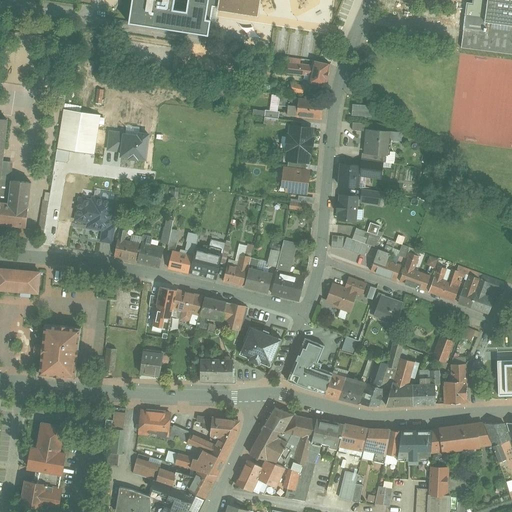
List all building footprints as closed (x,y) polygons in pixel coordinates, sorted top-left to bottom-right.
[(132,0),(129,23),(209,35),(213,7),(221,8),(256,14),(258,0),(132,0)] [(511,0),(484,0),(482,18),(467,16),(462,48),(511,54),(511,0)] [(408,10),(399,4),(400,2),(394,10),(395,11),(396,9),(405,15),(408,10)] [(405,41),(450,45),(451,33),(406,29),(405,41)] [(331,64),(314,60),(313,65),(298,64),(296,74),(305,75),(306,72),(311,73),(309,82),(326,86),(328,78),(330,72),(329,71),(331,64)] [(298,64),(289,63),(287,73),(296,74),(298,64)] [(305,86),(292,83),(291,90),(304,93),(305,86)] [(104,90),(98,89),(96,103),(102,104),(104,90)] [(324,100),(281,96),(280,105),(289,106),(289,113),(288,115),(322,119),(324,100)] [(373,106),(354,104),(353,115),(373,117),(373,106)] [(101,115),(64,109),(58,148),(74,151),(95,154),(101,115)] [(280,111),(266,110),(265,117),(279,118),(280,111)] [(12,181),(10,178),(1,177),(8,119),(0,118),(0,223),(27,227),(30,205),(29,205),(32,182),(12,180),(12,181)] [(368,123),(354,122),(353,130),(365,131),(365,129),(368,129),(368,123)] [(312,129),(292,126),(291,135),(289,135),(287,150),(289,150),(288,159),(289,159),(308,161),(309,152),(312,152),(313,138),(311,138),(312,129)] [(403,133),(368,129),(366,153),(387,155),(388,141),(402,142),(403,133)] [(124,135),(125,135),(125,134),(110,132),(108,150),(122,151),(124,135)] [(125,135),(124,135),(122,151),(122,156),(130,157),(130,158),(137,159),(137,158),(146,159),(149,135),(139,133),(138,136),(125,135)] [(366,153),(362,153),(362,159),(386,162),(387,155),(366,153)] [(308,161),(289,159),(288,169),(306,171),(308,161)] [(366,162),(360,161),(360,164),(359,174),(365,174),(376,180),(380,173),(373,169),(369,167),(366,167),(366,162)] [(360,164),(342,163),(340,186),(358,187),(359,174),(360,164)] [(288,169),(286,169),(284,180),(289,181),(288,190),(307,192),(309,172),(288,169)] [(358,189),(340,187),(337,218),(356,220),(358,200),(359,189),(358,189)] [(382,192),(358,188),(358,189),(359,189),(358,200),(380,204),(382,192)] [(295,204),(305,204),(305,209),(314,209),(313,195),(296,196),(296,200),(288,200),(289,204),(295,204)] [(115,202),(94,198),(94,201),(81,199),(77,219),(90,222),(89,225),(90,227),(104,229),(110,230),(111,224),(115,202)] [(48,215),(42,214),(39,228),(46,229),(48,215)] [(380,226),(360,219),(356,228),(377,235),(380,226)] [(110,230),(104,229),(101,241),(113,243),(117,225),(111,224),(110,230)] [(172,229),(165,227),(162,242),(169,243),(172,229)] [(356,228),(352,239),(366,244),(369,233),(356,228)] [(127,230),(120,229),(119,239),(125,240),(127,230)] [(181,249),(180,253),(174,251),(170,269),(189,273),(194,256),(195,256),(199,236),(190,233),(188,242),(189,242),(187,251),(181,249)] [(381,237),(370,233),(366,244),(377,247),(381,237)] [(344,236),(333,235),(332,247),(343,248),(344,236)] [(347,237),(343,248),(365,256),(368,245),(366,244),(352,239),(347,237)] [(125,240),(119,239),(115,256),(137,261),(140,243),(125,240)] [(388,240),(385,251),(379,249),(371,271),(396,280),(402,265),(397,263),(398,257),(392,255),(396,242),(388,240)] [(297,244),(284,241),(281,251),(281,252),(294,255),(297,244)] [(164,249),(143,243),(138,261),(160,266),(164,249)] [(212,244),(209,259),(196,256),(191,274),(215,279),(219,262),(222,263),(225,248),(212,244)] [(254,246),(248,244),(246,255),(252,257),(254,246)] [(410,248),(402,245),(399,255),(407,258),(409,252),(410,248)] [(230,247),(226,246),(225,248),(222,263),(222,264),(226,265),(230,247)] [(421,252),(410,248),(409,252),(420,256),(421,252)] [(281,251),(272,250),(268,265),(278,267),(281,252),(281,251)] [(294,255),(281,252),(278,267),(277,270),(278,271),(273,293),(300,299),(306,278),(290,274),(294,255)] [(420,256),(409,252),(407,258),(408,258),(400,281),(426,290),(431,276),(415,270),(420,256)] [(240,262),(230,259),(224,281),(244,286),(248,268),(249,269),(251,258),(252,257),(246,255),(242,255),(240,262)] [(426,257),(424,264),(431,266),(434,259),(426,257)] [(260,260),(251,258),(249,269),(249,270),(250,270),(246,287),(269,292),(273,275),(257,271),(260,260)] [(469,269),(459,265),(457,271),(467,274),(469,269)] [(439,266),(429,292),(442,296),(448,281),(443,280),(447,269),(439,266)] [(41,272),(0,268),(0,289),(20,291),(22,291),(22,293),(31,294),(31,292),(33,292),(39,293),(41,272)] [(448,281),(442,296),(455,301),(462,282),(457,280),(459,275),(460,276),(461,274),(466,276),(466,275),(467,274),(457,271),(452,269),(452,271),(448,281)] [(452,271),(447,269),(443,280),(448,281),(452,271)] [(483,274),(469,269),(467,274),(466,275),(470,276),(481,280),(483,274)] [(481,280),(471,307),(489,313),(494,299),(485,295),(489,286),(492,277),(483,274),(481,280)] [(470,276),(469,280),(467,280),(458,302),(471,307),(481,280),(470,276)] [(367,283),(350,277),(346,288),(357,292),(357,293),(363,295),(367,283)] [(506,283),(492,277),(489,286),(493,287),(492,288),(502,292),(506,283)] [(346,288),(334,284),(328,301),(335,304),(335,305),(342,308),(344,305),(352,308),(357,293),(357,292),(346,288)] [(174,289),(158,286),(154,310),(159,311),(159,313),(156,324),(160,325),(170,326),(172,316),(173,316),(169,315),(174,289)] [(205,297),(178,291),(173,316),(172,316),(181,318),(180,320),(184,321),(186,322),(188,321),(189,321),(191,320),(192,319),(192,318),(194,313),(200,314),(205,297)] [(385,295),(379,292),(374,305),(377,306),(381,307),(384,297),(385,295)] [(228,302),(206,297),(202,313),(209,315),(224,319),(228,302)] [(403,303),(393,299),(393,300),(388,299),(388,298),(384,297),(381,307),(377,306),(374,315),(388,319),(387,324),(397,327),(403,303)] [(246,307),(232,303),(226,327),(235,329),(240,330),(246,307)] [(202,313),(201,313),(199,321),(207,323),(209,315),(202,313)] [(60,326),(46,324),(44,344),(44,345),(42,345),(42,344),(41,344),(40,353),(41,353),(43,353),(43,354),(41,373),(57,375),(57,376),(62,376),(62,375),(77,377),(82,328),(68,327),(68,326),(60,325),(60,326)] [(170,326),(160,325),(158,335),(168,335),(170,326)] [(249,326),(239,353),(269,367),(281,338),(249,326)] [(475,331),(466,327),(461,338),(470,342),(473,335),(475,331)] [(388,364),(387,367),(397,369),(400,357),(403,347),(405,339),(395,336),(388,364)] [(454,341),(441,336),(432,359),(446,364),(454,341)] [(304,337),(286,380),(313,390),(320,368),(321,363),(317,362),(325,345),(304,337)] [(339,349),(350,353),(355,341),(344,337),(339,349)] [(409,349),(403,347),(400,357),(407,359),(409,349)] [(117,349),(108,348),(106,364),(115,365),(117,349)] [(164,355),(144,352),(141,373),(160,375),(164,355)] [(407,359),(400,357),(397,369),(391,391),(387,405),(403,405),(416,362),(407,359)] [(374,361),(369,359),(361,381),(367,383),(374,361)] [(511,359),(497,360),(498,396),(511,395),(511,359)] [(234,360),(202,360),(202,380),(233,380),(234,360)] [(388,364),(375,360),(374,361),(367,383),(385,389),(391,391),(397,369),(387,367),(388,364)] [(452,364),(452,374),(450,374),(450,380),(446,381),(445,383),(445,403),(465,403),(466,402),(467,402),(467,401),(468,401),(468,400),(467,364),(452,364)] [(320,368),(313,390),(326,394),(333,372),(320,368)] [(440,370),(430,370),(430,384),(436,384),(440,384),(440,370)] [(347,377),(333,372),(326,394),(340,398),(347,377)] [(361,381),(347,377),(340,398),(360,403),(367,383),(361,381)] [(385,389),(367,383),(361,403),(379,406),(385,389)] [(421,385),(413,385),(414,404),(436,404),(436,384),(421,385)] [(317,420),(294,415),(276,407),(254,446),(251,454),(277,463),(286,446),(289,440),(299,444),(294,461),(302,464),(300,472),(296,490),(294,499),(306,501),(316,463),(320,452),(322,445),(330,447),(331,444),(339,446),(341,436),(343,437),(345,424),(317,419),(317,420)] [(171,413),(143,410),(140,434),(168,441),(168,432),(169,432),(171,413)] [(126,413),(115,411),(113,428),(124,430),(126,413)] [(228,419),(213,417),(212,435),(213,436),(210,442),(213,443),(216,437),(233,444),(235,441),(236,437),(239,430),(239,427),(240,425),(240,421),(236,420),(234,420),(232,419),(228,419)] [(63,427),(42,423),(37,449),(31,448),(28,468),(39,470),(36,483),(25,481),(21,503),(42,507),(42,506),(57,509),(61,488),(60,488),(62,482),(59,482),(64,453),(58,452),(63,427)] [(477,423),(441,428),(441,429),(444,450),(444,451),(480,446),(480,445),(477,424),(477,423)] [(484,423),(477,424),(480,445),(492,444),(484,423)] [(505,424),(485,423),(494,446),(493,446),(500,462),(507,459),(501,443),(511,440),(505,424)] [(368,429),(345,424),(343,437),(339,451),(357,455),(356,458),(362,460),(363,456),(362,456),(368,429)] [(174,425),(168,441),(174,443),(176,438),(175,437),(180,427),(174,425)] [(190,431),(180,427),(175,437),(176,438),(188,443),(192,433),(189,432),(190,431)] [(121,430),(113,429),(110,453),(118,453),(121,430)] [(391,430),(370,429),(365,449),(376,452),(374,461),(385,464),(387,454),(391,430)] [(441,429),(433,430),(432,452),(444,450),(441,429)] [(396,431),(391,430),(387,454),(398,456),(399,456),(402,430),(402,431),(397,430),(396,431)] [(433,430),(402,430),(399,456),(398,460),(429,460),(430,455),(432,455),(432,452),(433,430)] [(210,442),(192,433),(188,443),(207,451),(213,443),(210,442)] [(233,444),(216,437),(213,443),(207,451),(225,459),(233,444)] [(292,450),(286,446),(277,463),(293,469),(300,472),(302,464),(294,461),(287,459),(292,450)] [(225,459),(207,451),(203,460),(208,461),(205,468),(218,474),(225,459)] [(177,456),(168,453),(166,458),(176,461),(177,456)] [(203,460),(179,453),(176,464),(199,470),(203,471),(205,468),(208,461),(203,460)] [(393,488),(379,486),(376,504),(391,506),(398,460),(399,456),(398,456),(393,488)] [(248,460),(237,484),(252,490),(253,489),(260,492),(263,485),(263,483),(262,482),(264,480),(259,478),(264,467),(248,460)] [(160,470),(137,462),(134,473),(155,480),(157,480),(160,470)] [(282,476),(264,467),(259,478),(264,480),(277,487),(282,476)] [(448,468),(431,467),(430,489),(428,511),(449,511),(451,495),(447,495),(448,468)] [(176,474),(160,469),(160,470),(157,480),(173,486),(176,474)] [(293,469),(288,488),(296,490),(300,472),(293,469)] [(197,477),(177,472),(176,474),(173,486),(178,488),(179,487),(189,490),(188,491),(206,498),(217,475),(203,471),(199,470),(197,477)] [(357,474),(346,471),(340,498),(351,501),(357,474)] [(157,480),(155,480),(150,496),(151,496),(159,499),(165,501),(184,508),(185,506),(194,509),(199,509),(206,498),(188,491),(189,490),(179,487),(178,488),(173,486),(157,480)] [(356,484),(352,501),(360,503),(364,485),(356,484)] [(149,495),(134,489),(121,487),(118,503),(125,502),(125,511),(126,511),(152,511),(151,496),(150,496),(149,495)] [(428,511),(430,489),(418,488),(416,511),(428,511)]
